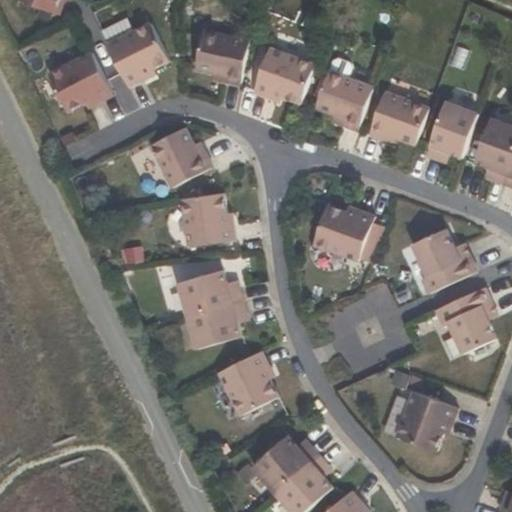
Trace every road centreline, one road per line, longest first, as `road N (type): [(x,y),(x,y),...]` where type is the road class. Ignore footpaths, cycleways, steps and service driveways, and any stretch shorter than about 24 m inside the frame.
road 1 (unclassified): [(199,511),(0,100)]
road 2 (residential): [(288,140),(274,201),(295,334),(323,392),(406,492)]
road 3 (residential): [(511,226),(288,140)]
road 4 (residential): [(72,157),(180,107),(288,140)]
road 5 (residential): [(469,499),(511,385)]
